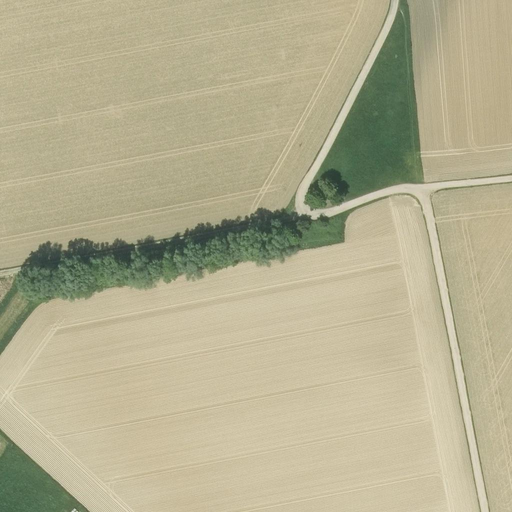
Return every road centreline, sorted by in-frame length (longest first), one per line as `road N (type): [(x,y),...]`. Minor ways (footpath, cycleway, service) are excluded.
road 1 (track): [(485,511),(422,186)]
road 2 (track): [(300,217),(0,273)]
road 3 (track): [(300,217),(308,180),(394,0)]
road 4 (track): [(511,175),(399,188),(300,217)]
